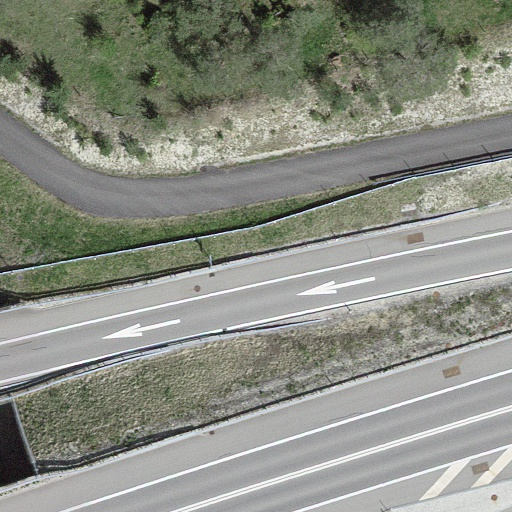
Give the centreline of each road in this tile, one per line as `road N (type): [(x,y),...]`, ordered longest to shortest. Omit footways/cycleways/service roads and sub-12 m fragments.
road 1 (trunk): [(511,251),(0,360)]
road 2 (trunk): [(176,511),(511,408)]
